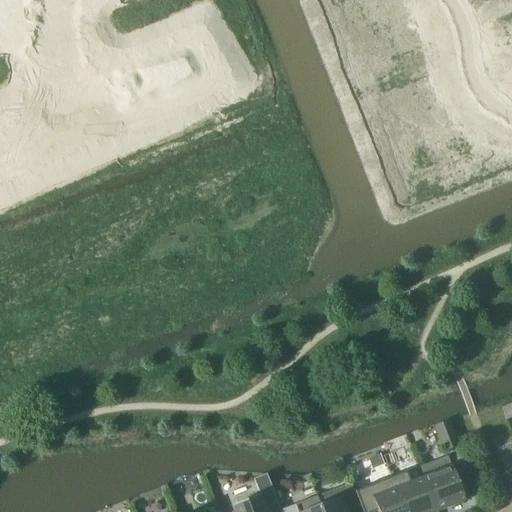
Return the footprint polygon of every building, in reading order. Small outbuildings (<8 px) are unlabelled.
[(355,0),(337,0),(330,3),(334,15),(358,6),(355,0)] [(379,19),(356,26),(360,41),(370,38),(377,60),(422,47),(415,22),(383,31),(379,19)] [(384,86),(375,89),(378,102),(401,95),(397,82),(430,73),(423,48),(377,61),(384,86)] [(433,129),(413,143),(436,177),(448,169),(450,172),(465,162),(463,159),(475,150),(459,128),(441,140),(433,129)] [(450,422),(450,421),(450,420),(435,426),(436,427),(445,451),(460,446),(450,422)] [(448,457),(422,467),(438,511),(440,511),(466,502),(452,466),(448,457)] [(407,472),(395,477),(408,511),(438,511),(422,467),(407,472)] [(278,503),(268,475),(254,480),(260,496),(233,506),(234,511),(267,511),(266,508),(278,503)] [(355,492),(361,507),(363,511),(377,511),(378,511),(408,511),(395,477),(355,492)] [(355,492),(351,483),(317,496),(322,511),(347,511),(361,507),(355,492)] [(322,511),(317,496),(280,510),(280,511),(322,511)]
